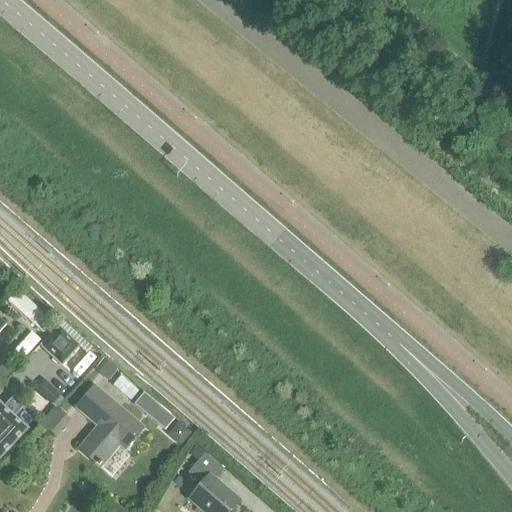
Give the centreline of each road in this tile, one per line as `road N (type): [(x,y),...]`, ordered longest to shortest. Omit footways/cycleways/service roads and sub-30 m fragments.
road 1 (primary): [(0,2),(425,372)]
road 2 (primary): [(425,372),(511,476)]
